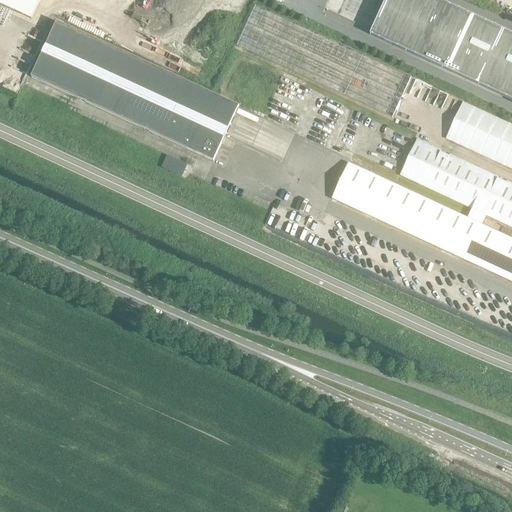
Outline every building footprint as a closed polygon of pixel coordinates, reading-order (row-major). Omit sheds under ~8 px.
[(0,0),(0,5),(32,21),(41,0),(0,0)] [(511,34),(437,0),(386,0),(370,35),(511,100),(511,34)] [(236,47),(404,124),(422,83),(255,6),(236,47)] [(214,162),(226,135),(239,107),(57,23),(31,78),(214,162)] [(511,125),(463,103),(446,140),(511,170),(511,125)] [(348,165),(332,200),(511,282),(511,239),(482,226),(486,216),(511,228),(511,184),(417,140),(401,176),(472,210),(468,219),(348,165)] [(168,157),(162,168),(173,173),(178,162),(168,157)]
